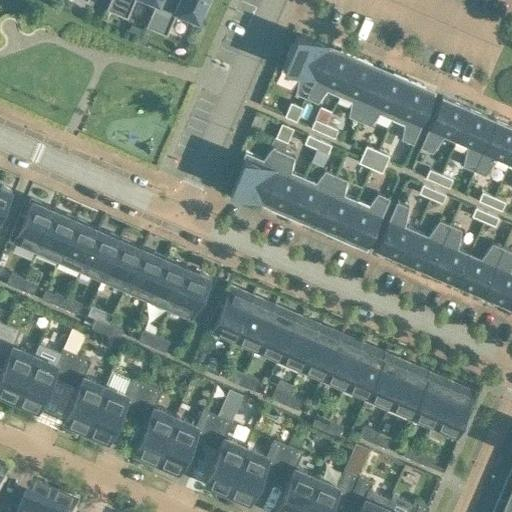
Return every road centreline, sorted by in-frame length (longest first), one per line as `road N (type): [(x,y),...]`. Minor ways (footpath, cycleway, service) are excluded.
road 1 (residential): [(182,219),(511,365)]
road 2 (residential): [(276,0),(182,219)]
road 3 (residential): [(0,141),(182,219)]
road 4 (residential): [(179,511),(0,434)]
